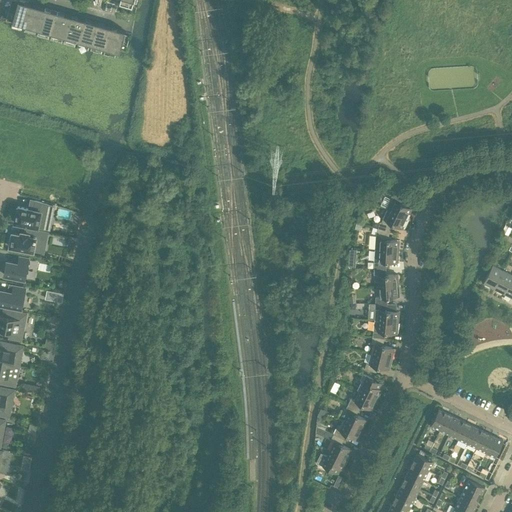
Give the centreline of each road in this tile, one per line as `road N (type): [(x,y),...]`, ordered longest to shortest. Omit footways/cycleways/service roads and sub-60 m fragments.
road 1 (residential): [(403,375),(420,222),(448,184),(503,167)]
road 2 (residential): [(338,511),(403,375)]
road 3 (residential): [(511,429),(403,375)]
